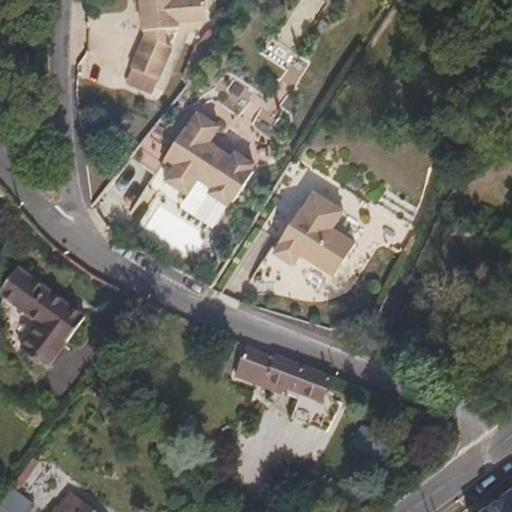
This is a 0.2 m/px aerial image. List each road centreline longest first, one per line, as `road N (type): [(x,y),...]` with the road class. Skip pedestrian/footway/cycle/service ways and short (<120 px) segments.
road 1 (unclassified): [(68,237),(204,312),(511,432)]
road 2 (unclassified): [(71,0),(68,237)]
road 3 (residential): [(405,511),(511,433)]
